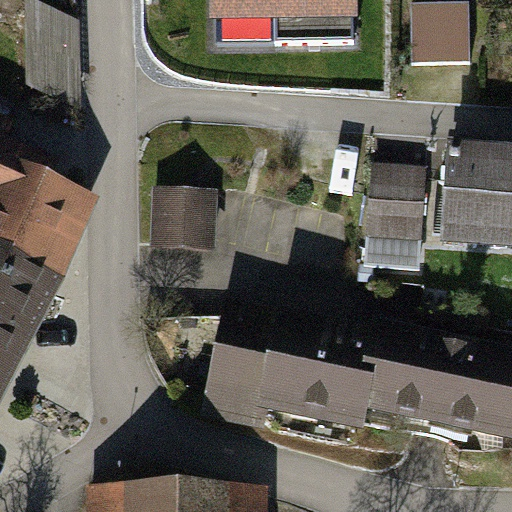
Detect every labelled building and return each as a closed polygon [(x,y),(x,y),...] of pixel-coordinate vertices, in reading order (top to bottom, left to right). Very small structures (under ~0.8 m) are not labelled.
[(217,0),(217,10),(350,9),(349,0),(217,0)] [(471,8),(412,8),(413,69),(471,68),(471,8)] [(89,97),(90,10),(36,9),(34,96),(89,97)] [(0,429),(12,435),(109,195),(21,160),(43,106),(0,88),(0,429)] [(436,186),(371,182),(366,260),(511,269),(511,148),(439,143),(436,186)] [(224,247),(225,185),(158,185),(158,247),(224,247)] [(255,299),(226,292),(198,403),(356,442),(362,419),(504,454),(511,421),(511,345),(259,283),(255,299)]
